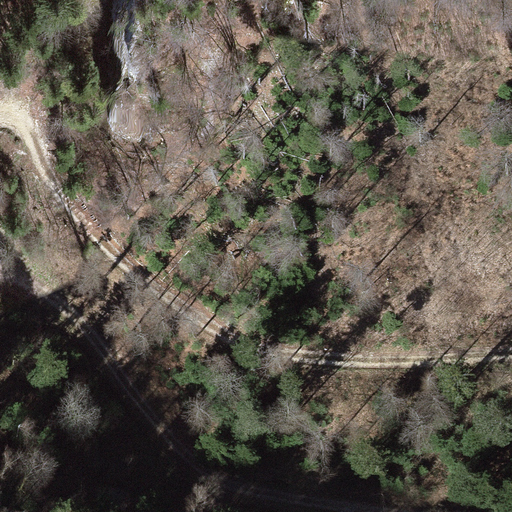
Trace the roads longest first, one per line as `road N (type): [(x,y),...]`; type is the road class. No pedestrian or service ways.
road 1 (track): [(511,353),(327,358),(234,338),(140,279),(58,189),(31,125),(3,112)]
road 2 (track): [(388,511),(262,493),(179,457),(67,312),(0,258)]
